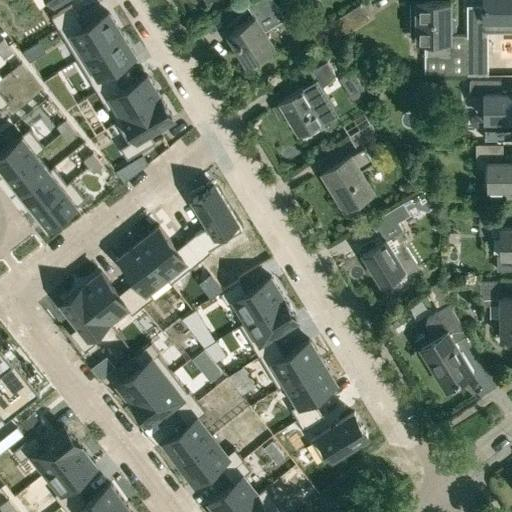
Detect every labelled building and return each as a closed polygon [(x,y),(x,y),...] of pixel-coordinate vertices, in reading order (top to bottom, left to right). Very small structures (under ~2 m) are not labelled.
[(255,0),(248,5),(254,15),(227,31),(247,64),(275,46),(265,31),(285,18),(273,0),(255,0)] [(511,0),(485,0),(485,20),(485,32),(511,31),(511,0)] [(467,72),(467,46),(467,34),(451,34),(450,2),(417,2),(417,40),(426,39),(426,72),(467,72)] [(361,3),(327,24),(336,39),(369,18),(361,3)] [(72,6),(52,17),(58,28),(78,16),(72,6)] [(78,16),(58,28),(65,38),(78,59),(121,32),(108,11),(84,26),(78,16)] [(121,32),(78,59),(91,80),(99,75),(135,54),(121,32)] [(3,39),(0,41),(0,51),(8,45),(3,39)] [(8,45),(0,51),(0,54),(4,59),(13,52),(8,45)] [(324,116),(312,96),(323,86),(330,94),(328,96),(328,97),(344,82),(336,74),(327,61),(310,71),(315,80),(306,86),(281,101),(282,103),(277,106),(283,116),(289,113),(299,131),(324,116)] [(22,62),(12,70),(17,76),(27,69),(22,62)] [(111,96),(103,101),(116,122),(160,95),(147,74),(111,96)] [(471,78),(471,93),(485,93),(485,139),(511,138),(511,90),(500,91),(500,78),(471,78)] [(0,90),(0,109),(2,108),(10,102),(0,90)] [(160,95),(116,122),(129,143),(121,148),(127,159),(155,142),(149,131),(173,117),(160,95)] [(465,123),(452,126),(454,137),(485,132),(482,113),(464,116),(465,123)] [(37,135),(54,122),(48,115),(32,129),(37,135)] [(66,119),(57,126),(62,132),(71,125),(66,119)] [(349,135),(350,137),(357,150),(351,154),(351,153),(322,170),(345,207),(373,190),(361,169),(374,161),(363,142),(378,133),(371,122),(349,135)] [(71,125),(62,132),(67,139),(76,131),(71,125)] [(22,134),(0,151),(0,168),(6,177),(37,152),(44,146),(30,128),(22,134)] [(511,154),(503,155),(503,143),(476,143),(476,170),(488,170),(488,188),(511,187),(511,154)] [(37,152),(6,177),(20,194),(50,169),(37,152)] [(93,153),(84,160),(89,166),(98,159),(93,153)] [(98,159),(89,166),(94,173),(103,165),(98,159)] [(50,169),(20,194),(33,210),(67,183),(54,166),(50,169)] [(67,183),(33,210),(48,229),(78,205),(86,199),(71,180),(67,183)] [(196,233),(186,240),(201,259),(210,251),(209,250),(242,229),(237,221),(215,185),(193,199),(209,225),(196,233)] [(385,237),(363,251),(382,282),(388,278),(404,268),(406,271),(407,272),(417,265),(407,248),(402,239),(408,236),(402,227),(399,220),(398,219),(411,212),(403,200),(378,215),(385,227),(390,235),(386,238),(385,237)] [(479,211),(479,234),(492,234),(492,223),(502,223),(502,212),(479,211)] [(159,226),(140,241),(166,274),(172,282),(201,259),(186,240),(177,248),(159,226)] [(498,254),(497,269),(511,269),(511,227),(501,227),(501,234),(501,237),(501,254),(498,254)] [(140,241),(120,257),(138,279),(129,286),(142,304),(153,296),(148,288),(166,274),(140,241)] [(101,272),(82,287),(111,324),(129,309),(132,313),(142,304),(129,286),(119,294),(101,272)] [(240,280),(221,291),(228,303),(232,301),(244,321),(284,296),(271,275),(246,291),(240,280)] [(511,295),(502,296),(502,280),(480,280),(480,304),(490,304),(490,317),(501,318),(501,335),(511,335),(511,295)] [(82,287),(62,303),(80,325),(71,332),(84,350),(95,342),(92,338),(111,324),(82,287)] [(244,321),(240,323),(253,345),(259,355),(279,343),(273,333),(293,320),(297,318),(284,296),(244,321)] [(435,338),(421,346),(446,387),(473,371),(455,340),(467,333),(449,303),(428,316),(427,324),(435,338)] [(0,404),(6,412),(40,385),(0,333),(0,404)] [(279,343),(259,355),(266,365),(279,386),(283,384),(323,359),(309,338),(285,353),(279,343)] [(141,365),(118,383),(134,402),(167,376),(152,358),(160,352),(151,341),(133,356),(141,365)] [(323,359),(283,384),(296,405),(292,408),(298,418),(318,406),(312,396),(336,381),(323,359)] [(167,376),(134,402),(149,422),(172,404),(179,414),(197,399),(189,389),(181,395),(167,376)] [(187,423),(164,441),(180,460),(213,434),(198,416),(206,410),(197,399),(179,414),(187,423)] [(318,406),(298,418),(305,428),(324,416),(318,406)] [(354,411),(319,433),(332,455),(368,433),(354,411)] [(35,434),(17,448),(25,459),(32,453),(47,471),(80,445),(64,425),(42,443),(35,434)] [(213,434),(180,460),(195,480),(218,462),(225,472),(243,457),(235,447),(227,453),(213,434)] [(80,445),(47,471),(62,489),(54,495),(62,506),(80,492),(73,482),(95,465),(80,445)] [(233,481),(210,499),(220,511),(233,511),(259,492),(244,474),(252,468),(243,457),(225,472),(233,481)] [(80,492),(62,506),(67,511),(76,511),(78,511),(79,511),(114,511),(126,503),(110,483),(88,501),(81,492),(80,492)] [(259,492),(233,511),(286,511),(281,505),(273,511),(259,492)] [(9,499),(0,506),(0,507),(3,511),(5,511),(14,505),(9,499)] [(132,511),(126,503),(114,511),(132,511)]
